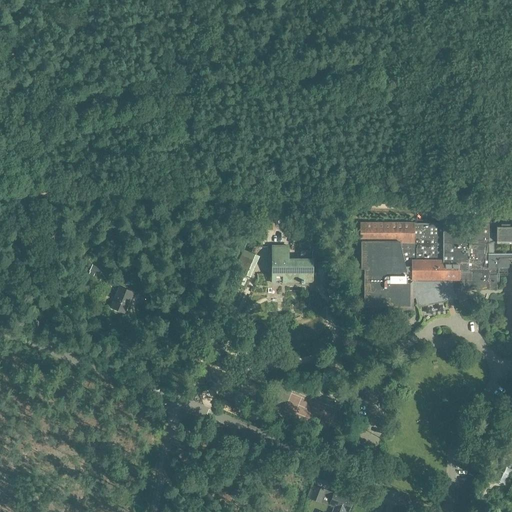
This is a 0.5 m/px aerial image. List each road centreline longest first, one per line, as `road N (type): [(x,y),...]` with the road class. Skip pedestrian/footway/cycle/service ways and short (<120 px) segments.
road 1 (track): [(511,208),(0,191)]
road 2 (unclassified): [(429,511),(177,400)]
road 3 (unclassified): [(177,400),(0,329)]
road 4 (residential): [(451,511),(457,432),(497,371),(511,367)]
